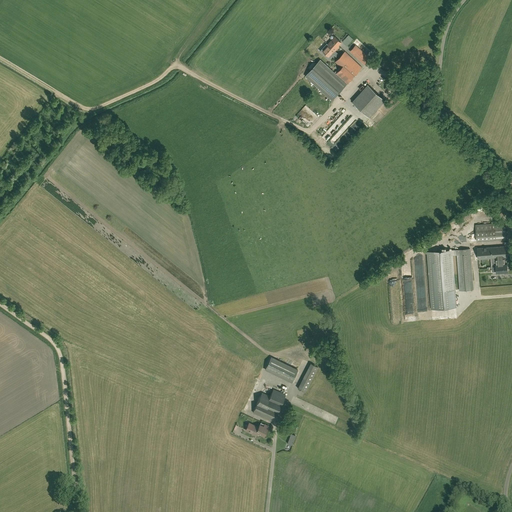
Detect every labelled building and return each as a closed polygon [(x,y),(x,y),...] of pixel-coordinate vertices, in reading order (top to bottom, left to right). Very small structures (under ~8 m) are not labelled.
[(335,37),(334,37),(333,36),(332,36),(331,36),(330,37),(330,38),(331,38),(332,40),(328,44),(329,45),(334,50),(334,49),(341,42),(335,37)] [(304,50),(310,43),(308,41),(302,48),(304,50)] [(335,50),(334,49),(334,50),(329,45),(325,49),(323,47),(320,51),(321,52),(325,55),(326,54),(329,56),(331,58),(334,55),(336,57),(339,54),(335,50)] [(364,64),(370,58),(356,45),(350,51),(364,64)] [(341,68),(340,67),(336,71),(337,73),(336,74),(320,59),(306,76),(332,100),(362,67),(345,51),(335,62),(342,68),(341,68)] [(369,117),(385,100),(368,84),(352,101),(369,117)] [(328,132),(322,139),(327,144),(333,137),(333,136),(341,128),(336,124),(328,132)] [(336,136),(339,139),(347,132),(344,128),(336,136)] [(475,224),(476,241),(497,240),(507,239),(505,222),(475,224)] [(496,272),(508,271),(507,264),(505,264),(504,257),(506,257),(505,246),(477,248),(478,259),(495,258),(496,265),(496,272)] [(470,249),(426,252),(431,309),(456,307),(452,255),(457,254),(460,290),(473,289),(470,249)] [(298,370),(271,357),(265,369),(291,382),(298,370)] [(311,363),(299,388),(307,392),(319,367),(311,363)] [(273,421),(286,394),(273,389),(270,396),(262,392),(253,412),(273,421)] [(257,433),(264,436),(268,426),(264,424),(263,426),(260,424),(258,427),(249,423),(245,430),(256,435),(257,433)]
